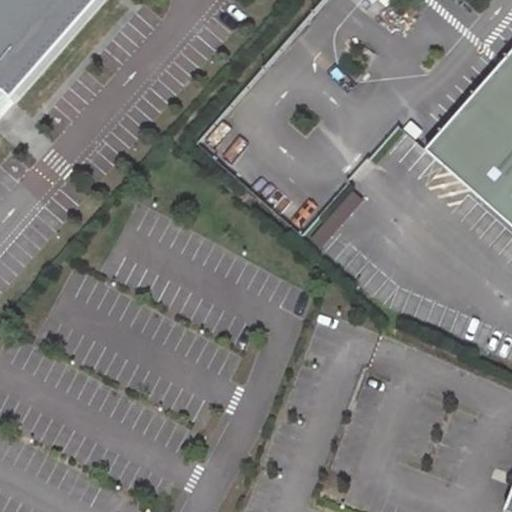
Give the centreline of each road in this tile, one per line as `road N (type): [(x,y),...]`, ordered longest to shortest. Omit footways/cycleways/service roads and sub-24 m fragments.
road 1 (unknown): [(511,10),(370,182)]
road 2 (unknown): [(370,182),(315,95),(311,73),(321,47),(363,0)]
